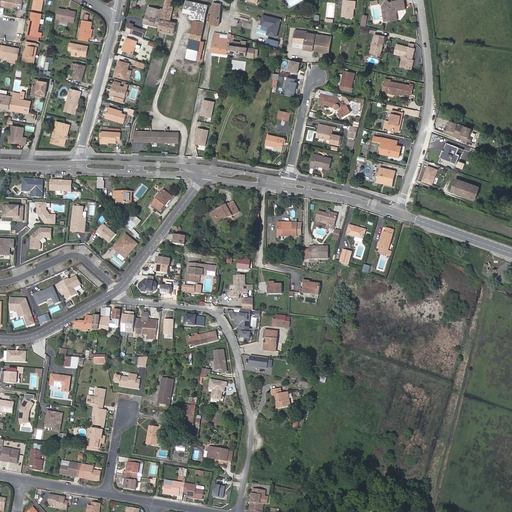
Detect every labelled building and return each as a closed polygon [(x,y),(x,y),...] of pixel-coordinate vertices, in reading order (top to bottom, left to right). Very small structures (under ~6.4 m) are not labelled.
[(6,0),(5,7),(22,10),(23,0),(6,0)] [(34,0),(33,10),(42,11),(44,0),(34,0)] [(159,30),(174,34),(176,23),(170,22),(175,0),(174,0),(165,0),(163,12),(160,27),(159,30)] [(355,2),(343,0),(341,17),(352,19),(355,2)] [(195,20),(197,12),(207,14),(208,5),(186,1),(184,13),(191,14),(190,19),(195,20)] [(387,2),(382,8),(387,12),(388,24),(398,22),(396,13),(406,11),(405,2),(392,4),(391,5),(387,2)] [(218,4),(216,3),(214,3),(211,26),(219,27),(221,4),(218,4)] [(331,4),(331,10),(327,9),(326,19),(333,19),(334,4),(331,4)] [(57,19),(60,20),(67,21),(75,22),(76,12),(58,9),(57,19)] [(145,24),(160,27),(163,12),(148,9),(145,24)] [(39,32),(42,14),(33,12),(32,17),(33,17),(32,21),(31,24),(30,24),(28,35),(41,38),(42,33),(39,32)] [(195,20),(191,37),(191,39),(201,41),(207,14),(197,12),(195,20)] [(280,27),(281,20),(264,15),(262,22),(280,27)] [(79,36),(79,40),(88,42),(89,38),(90,29),(91,29),(92,22),(83,20),(80,36),(79,36)] [(277,37),(280,27),(262,22),(262,24),(270,27),(268,34),(277,37)] [(129,33),(132,34),(139,37),(141,30),(131,27),(129,33)] [(329,54),(332,37),(307,33),(307,32),(295,30),(293,43),(305,45),(304,50),(329,54)] [(211,52),(228,55),(231,38),(231,37),(230,34),(228,34),(228,35),(227,40),(220,39),(220,34),(214,33),(211,52)] [(381,48),(382,48),(385,37),(374,35),(370,54),(380,57),(382,51),(380,50),(381,48)] [(123,50),(133,54),(137,41),(127,38),(123,50)] [(231,38),(228,55),(254,58),(255,50),(245,48),(246,45),(247,42),(241,41),(241,43),(234,42),(234,38),(231,38)] [(201,41),(191,39),(187,58),(197,60),(201,41)] [(23,61),(34,63),(37,47),(36,47),(36,43),(26,41),(26,45),(27,46),(26,51),(25,51),(23,61)] [(339,56),(347,57),(350,42),(341,41),(339,56)] [(73,51),(72,54),(87,56),(89,47),(70,43),(69,50),(73,51)] [(415,49),(397,45),(395,54),(403,56),(402,59),(405,60),(403,68),(412,69),(413,63),(412,62),(415,49)] [(0,56),(18,60),(20,49),(5,46),(2,46),(0,54),(0,56)] [(48,69),(49,63),(45,62),(46,56),(39,55),(37,67),(48,69)] [(299,74),(301,63),(291,61),(289,72),(299,74)] [(125,79),(129,64),(119,62),(115,76),(125,79)] [(82,81),(86,67),(73,63),(71,68),(75,70),(73,78),(82,81)] [(351,92),(352,88),(354,74),(344,71),(343,75),(341,84),(341,86),(340,90),(351,92)] [(295,80),(288,78),(286,89),(286,90),(287,90),(286,94),(294,96),(295,91),(295,92),(297,83),(296,83),(295,83),(295,80)] [(383,92),(388,93),(389,91),(398,92),(397,94),(407,96),(408,94),(412,95),(414,85),(410,84),(409,86),(391,82),(391,80),(385,79),(383,92)] [(40,81),(35,80),(33,92),(42,94),(41,97),(45,98),(48,83),(40,82),(40,81)] [(114,89),(112,96),(116,97),(115,101),(123,103),(127,88),(114,85),(113,89),(114,89)] [(77,104),(78,105),(81,92),(72,89),(66,112),(74,114),(76,108),(77,104)] [(0,108),(29,113),(31,101),(20,100),(21,94),(12,93),(12,96),(0,94),(0,108)] [(344,106),(345,106),(342,101),(340,102),(338,98),(321,95),(320,102),(324,103),(324,107),(329,108),(330,106),(335,107),(335,106),(336,105),(337,105),(339,105),(340,106),(340,108),(340,109),(339,109),(338,110),(340,113),(338,114),(341,119),(349,114),(344,106)] [(341,96),(338,98),(340,102),(342,101),(345,106),(344,106),(349,114),(351,113),(341,96)] [(211,119),(215,102),(204,100),(201,116),(211,119)] [(124,123),(127,115),(122,113),(122,112),(109,108),(106,118),(124,123)] [(278,119),(285,120),(287,113),(279,111),(278,119)] [(399,123),(401,124),(403,113),(392,111),(390,122),(386,121),(384,128),(388,129),(388,130),(397,132),(399,123)] [(50,143),(53,144),(59,122),(56,122),(50,143)] [(66,139),(67,136),(70,125),(59,122),(53,144),(64,147),(66,139)] [(446,128),(444,132),(452,135),(454,134),(458,135),(461,126),(451,123),(449,129),(446,128)] [(24,128),(12,126),(11,134),(12,135),(11,143),(21,143),(21,145),(25,145),(26,138),(22,137),(24,128)] [(461,126),(458,135),(462,137),(462,139),(471,142),(473,138),(469,136),(472,130),(461,126)] [(323,130),(322,138),(331,140),(330,144),(341,146),(343,137),(332,135),(333,127),(331,127),(330,131),(323,130)] [(209,131),(198,129),(195,145),(205,147),(209,131)] [(101,142),(117,143),(117,141),(121,141),(121,133),(102,132),(101,142)] [(180,134),(136,132),(136,142),(180,143),(180,134)] [(268,135),(266,145),(282,149),(284,139),(268,135)] [(401,147),(397,146),(391,145),(392,140),(380,138),(374,137),(373,141),(379,143),(379,142),(383,142),(380,153),(399,158),(401,147)] [(457,154),(459,148),(449,144),(446,151),(443,151),(441,157),(458,164),(461,155),(457,154)] [(314,168),(315,166),(329,169),(331,159),(314,154),(310,167),(314,168)] [(434,185),(439,170),(429,167),(424,181),(434,185)] [(393,186),(396,172),(380,168),(377,182),(393,186)] [(31,191),(31,197),(43,197),(43,181),(39,181),(38,182),(35,181),(33,180),(31,180),(31,179),(23,178),(23,187),(24,189),(29,189),(31,191)] [(475,186),(455,178),(450,190),(460,194),(461,195),(470,199),(472,195),(471,194),(472,190),(474,189),(475,186)] [(51,181),(51,190),(72,192),(72,181),(56,180),(55,181),(51,181)] [(172,197),(163,190),(152,205),(161,212),(172,197)] [(132,203),(133,192),(113,191),(113,198),(117,198),(117,203),(123,204),(123,203),(132,203)] [(46,203),(36,202),(36,206),(37,206),(37,212),(46,223),(56,223),(56,215),(50,214),(46,209),(46,203)] [(234,202),(220,209),(221,210),(214,214),(220,223),(240,213),(234,202)] [(4,205),(3,216),(14,217),(14,220),(23,221),(23,206),(4,205)] [(83,209),(74,208),(72,228),(80,228),(80,233),(85,233),(86,220),(82,220),(83,209)] [(221,210),(220,209),(211,214),(217,225),(220,223),(214,214),(221,210)] [(329,217),(327,216),(318,213),(316,221),(328,224),(327,228),(333,229),(334,226),(336,216),(330,215),(329,217)] [(128,217),(125,222),(124,223),(131,230),(133,228),(137,225),(128,217)] [(297,237),(297,223),(278,223),(278,237),(297,237)] [(103,224),(97,231),(109,242),(116,234),(103,224)] [(363,239),(366,230),(349,225),(347,234),(363,239)] [(388,251),(389,250),(394,229),(387,227),(386,231),(384,231),(379,247),(381,248),(379,252),(391,256),(392,252),(388,251)] [(31,236),(31,249),(41,249),(41,244),(40,244),(40,240),(44,237),(52,237),(52,229),(41,228),(31,236)] [(133,228),(131,230),(139,238),(141,235),(133,228)] [(138,244),(126,234),(114,248),(126,258),(138,244)] [(185,245),(186,236),(174,235),(173,244),(185,245)] [(0,238),(0,254),(9,255),(9,251),(10,251),(10,247),(14,247),(15,239),(0,238)] [(328,247),(310,247),(310,250),(310,259),(328,259),(328,247)] [(302,250),(302,259),(310,259),(310,250),(302,250)] [(351,252),(343,250),(340,263),(348,265),(351,252)] [(170,266),(171,259),(158,257),(157,265),(169,266),(170,266)] [(185,287),(184,292),(201,294),(202,286),(196,286),(197,283),(197,276),(200,276),(203,276),(203,275),(204,270),(202,270),(203,265),(191,264),(190,273),(188,273),(187,273),(186,282),(187,282),(186,287),(185,287)] [(168,274),(169,266),(157,265),(156,272),(168,274)] [(216,274),(217,267),(203,265),(202,270),(204,270),(203,275),(210,276),(210,273),(216,274)] [(69,278),(60,283),(68,298),(77,294),(74,288),(81,284),(77,276),(69,279),(69,278)] [(245,276),(235,276),(235,285),(237,287),(237,289),(235,292),(230,292),(228,295),(236,302),(239,298),(239,296),(241,293),(248,293),(248,286),(246,286),(245,276)] [(156,290),(157,284),(155,282),(144,281),(139,284),(139,287),(142,291),(146,292),(147,291),(154,292),(156,290)] [(162,286),(161,294),(171,295),(172,287),(172,283),(166,283),(166,286),(162,286)] [(311,284),(304,284),(303,294),(319,296),(321,284),(311,283),(311,284)] [(282,285),(275,284),(268,284),(268,294),(282,294),(282,285)] [(41,291),(34,294),(38,305),(46,302),(45,301),(53,297),(55,304),(60,302),(54,289),(50,291),(49,289),(42,292),(41,291)] [(11,298),(11,310),(17,311),(24,315),(31,312),(26,300),(23,301),(22,299),(11,298)] [(251,310),(242,309),(242,314),(234,313),(233,318),(236,319),(236,324),(240,324),(240,328),(247,328),(248,320),(248,315),(250,315),(251,310)] [(107,318),(100,317),(99,329),(110,330),(110,326),(119,327),(121,310),(114,310),(113,321),(110,321),(110,318),(107,318)] [(175,319),(175,313),(161,311),(160,320),(172,321),(172,319),(175,319)] [(122,332),(135,333),(136,321),(136,319),(136,317),(134,317),(134,313),(126,312),(126,316),(124,316),(122,332)] [(143,320),(136,319),(136,321),(135,333),(143,334),(144,322),(148,322),(149,320),(149,313),(143,312),(143,320)] [(45,316),(38,318),(41,325),(47,322),(45,316)] [(80,322),(75,322),(74,327),(82,328),(89,329),(93,329),(95,317),(87,316),(86,322),(80,321),(80,322)] [(274,320),(273,326),(289,328),(290,322),(285,321),(286,317),(277,316),(276,320),(274,320)] [(12,322),(15,328),(24,324),(22,318),(12,322)] [(158,340),(158,334),(156,334),(158,321),(149,320),(148,322),(144,322),(143,334),(148,335),(148,339),(158,340)] [(249,333),(250,320),(248,320),(247,328),(240,328),(240,332),(249,333)] [(278,331),(265,330),(264,338),(265,339),(267,339),(266,341),(265,341),(264,349),(266,350),(276,351),(278,331)] [(190,340),(191,344),(193,344),(194,346),(218,340),(216,332),(191,338),(192,340),(190,340)] [(224,350),(215,352),(215,355),(216,361),(214,362),(216,370),(220,369),(221,372),(224,372),(227,372),(224,350)] [(27,352),(8,351),(8,361),(27,362),(27,352)] [(179,355),(179,361),(188,361),(188,365),(192,365),(191,355),(179,355)] [(267,368),(268,358),(249,356),(248,367),(267,368)] [(67,357),(66,357),(65,367),(72,367),(72,368),(78,369),(80,358),(67,357)] [(148,357),(140,357),(138,366),(147,368),(148,357)] [(286,377),(289,362),(284,361),(283,370),(280,370),(281,362),(274,361),(271,375),(286,377)] [(17,370),(9,369),(9,373),(8,378),(6,378),(6,383),(18,384),(18,379),(20,379),(20,374),(17,374),(17,370)] [(202,379),(206,379),(207,375),(210,375),(211,369),(201,369),(200,384),(202,384),(202,379)] [(137,380),(138,376),(130,374),(129,378),(121,377),(121,378),(116,377),(116,381),(120,381),(120,386),(140,389),(141,381),(137,380)] [(52,375),(51,385),(64,387),(63,391),(69,392),(71,377),(52,375)] [(162,397),(161,404),(170,406),(174,380),(163,378),(160,397),(162,397)] [(227,387),(228,384),(212,381),(211,389),(215,390),(213,398),(222,400),(224,392),(225,392),(226,387),(227,387)] [(95,408),(103,409),(106,390),(97,388),(96,397),(93,396),(91,404),(95,405),(95,408)] [(281,389),(272,390),(273,396),(275,395),(277,395),(278,398),(277,398),(278,402),(277,403),(278,409),(291,407),(289,393),(282,394),(281,389)] [(35,395),(26,394),(25,398),(27,398),(26,399),(31,402),(33,399),(35,400),(35,395)] [(31,402),(25,399),(23,403),(24,404),(22,408),(20,415),(20,420),(29,420),(29,416),(30,411),(34,404),(31,402)] [(15,403),(0,400),(0,411),(14,414),(15,403)] [(197,406),(184,404),(183,415),(195,417),(197,406)] [(104,426),(107,410),(103,409),(95,408),(92,424),(96,425),(104,426)] [(64,414),(49,411),(47,426),(55,427),(55,430),(61,431),(64,414)] [(195,417),(183,415),(182,420),(182,422),(194,424),(195,417)] [(151,434),(149,444),(158,445),(162,446),(166,427),(161,426),(160,428),(150,427),(149,434),(151,434)] [(102,436),(103,430),(96,429),(92,428),(90,438),(92,438),(90,447),(100,448),(101,443),(104,444),(106,436),(102,436)] [(58,442),(66,444),(67,435),(59,433),(58,442)] [(41,471),(43,460),(41,460),(42,451),(44,451),(45,445),(37,444),(36,450),(33,449),(30,465),(33,466),(33,470),(41,471)] [(174,451),(173,460),(187,463),(189,453),(182,452),(183,447),(179,446),(178,452),(174,451)] [(0,460),(18,463),(20,454),(3,452),(4,448),(0,447),(0,460)] [(228,461),(229,451),(210,448),(208,458),(228,461)] [(124,471),(124,475),(132,476),(138,477),(139,473),(140,464),(129,462),(127,472),(124,471)] [(62,465),(60,474),(77,477),(80,477),(82,465),(70,463),(70,466),(62,465)] [(82,465),(80,477),(84,478),(100,481),(102,472),(94,470),(95,467),(82,465)] [(132,476),(124,475),(123,479),(126,479),(124,489),(136,491),(137,481),(131,480),(132,476)] [(180,492),(184,492),(185,484),(174,482),(173,485),(165,484),(163,493),(180,496),(180,492)] [(185,484),(184,492),(187,493),(186,497),(203,500),(204,491),(196,490),(197,486),(185,484)] [(212,498),(224,499),(225,486),(213,485),(212,498)] [(252,511),(261,511),(262,511),(264,504),(261,503),(262,495),(265,496),(266,491),(253,489),(250,510),(252,511)] [(56,508),(68,510),(69,501),(66,501),(66,498),(50,495),(48,504),(57,505),(56,508)] [(265,496),(262,495),(261,503),(264,504),(267,505),(269,497),(265,496)] [(99,511),(101,504),(92,502),(92,506),(88,505),(87,511),(99,511)]
